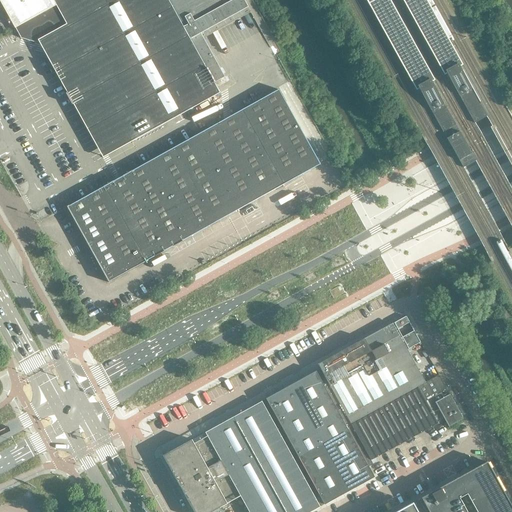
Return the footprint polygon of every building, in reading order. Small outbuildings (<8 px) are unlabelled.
[(249,10),(243,0),(0,0),(15,28),(21,39),(36,43),(52,34),(63,38),(71,33),(131,142),(220,93),(215,85),(229,78),(205,35),(249,10)] [(463,167),(475,160),(476,160),(472,153),(468,146),(460,131),(458,128),(430,78),(418,85),(429,106),(445,135),(447,138),(448,140),(457,156),(463,167)] [(320,164),(279,89),(67,207),(109,282),(320,164)] [(476,118),(473,119),(474,122),(475,122),(486,115),(487,115),(486,112),(476,118)] [(452,164),(457,161),(456,159),(454,155),(444,161),(447,167),(452,164)] [(344,293),(340,285),(338,287),(329,291),(333,299),(344,293)] [(408,349),(420,342),(406,316),(394,323),(408,349)] [(318,364),(326,379),(351,424),(425,382),(399,336),(392,323),(365,339),(364,339),(318,364)] [(351,424),(326,379),(322,382),(316,371),(293,384),(325,441),(352,426),(351,424)] [(437,422),(444,419),(433,400),(448,392),(439,375),(425,382),(351,424),(352,426),(371,460),(371,459),(438,423),(437,422)] [(325,441),(293,384),(266,399),(298,456),(325,441)] [(463,419),(448,392),(433,400),(444,419),(449,427),(463,419)] [(310,511),(320,507),(262,401),(205,432),(207,436),(227,472),(240,496),(248,511),(310,511)] [(352,426),(325,441),(298,456),(324,504),(374,477),(369,467),(373,464),(371,460),(352,426)] [(227,472),(207,436),(194,443),(192,440),(185,444),(170,452),(166,454),(182,484),(180,485),(182,489),(185,488),(188,494),(227,472)] [(423,511),(511,511),(511,507),(487,462),(417,501),(423,511)] [(227,472),(188,494),(197,511),(211,511),(220,507),(220,508),(227,504),(227,503),(240,496),(227,472)] [(423,511),(417,501),(417,502),(413,504),(412,504),(396,511),(423,511)]
